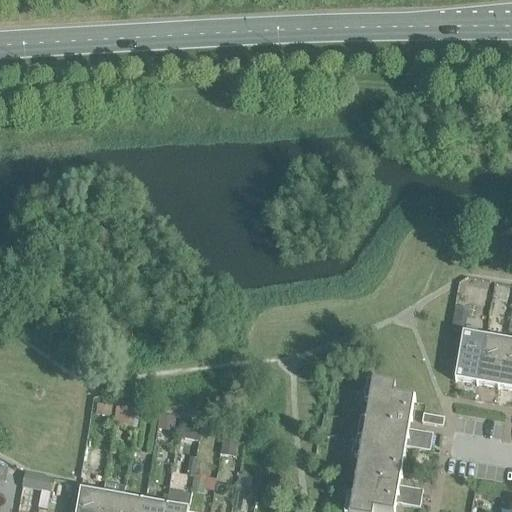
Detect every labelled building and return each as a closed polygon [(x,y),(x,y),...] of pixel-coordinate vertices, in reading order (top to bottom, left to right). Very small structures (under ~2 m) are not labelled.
[(454,308),(449,333),(462,335),(463,335),(468,311),(454,308)] [(475,387),(476,387),(484,338),(484,340),(463,337),(464,335),(463,335),(462,335),(454,382),(454,383),(455,383),(455,381),(476,385),(475,387)] [(497,391),(506,342),(505,342),(505,344),(484,341),(485,338),(484,338),(476,387),(477,385),(497,389),(497,391)] [(511,345),(506,344),(506,342),(497,391),(498,389),(511,391),(511,345)] [(361,442),(361,443),(383,447),(382,456),(404,460),(405,460),(402,459),(404,449),(406,440),(407,432),(409,422),(411,423),(411,422),(409,421),(412,404),(414,404),(414,403),(413,403),(413,402),(393,399),(395,389),(372,385),(372,386),(371,385),(371,386),(373,387),(369,405),(367,404),(367,405),(369,406),(366,424),(364,423),(364,424),(366,424),(363,443),(361,442)] [(111,409),(97,406),(95,416),(109,419),(111,409)] [(117,409),(113,427),(134,432),(138,414),(117,409)] [(421,425),(433,428),(435,419),(422,416),(421,425)] [(159,417),(157,431),(173,433),(175,419),(159,417)] [(435,419),(433,428),(442,429),(444,420),(435,419)] [(180,424),(177,439),(199,443),(202,429),(180,424)] [(417,433),(407,432),(406,440),(415,442),(417,433)] [(423,434),(422,443),(431,445),(432,436),(423,434)] [(418,443),(415,442),(406,440),(404,449),(416,451),(418,443)] [(221,442),(219,457),(235,460),(238,445),(221,442)] [(383,447),(361,443),(363,443),(359,462),(357,461),(357,462),(359,462),(356,480),(354,480),(354,481),(356,481),(353,499),(351,499),(351,500),(353,500),(350,511),(393,511),(394,506),(396,497),(397,488),(399,479),(401,480),(401,479),(399,478),(402,460),(404,461),(404,460),(382,456),(383,447)] [(431,445),(422,443),(418,443),(416,451),(429,454),(431,445)] [(194,478),(191,494),(203,496),(204,491),(213,492),(215,481),(210,480),(204,479),(194,478)] [(409,490),(397,488),(396,497),(408,499),(409,490)] [(422,493),(409,490),(408,499),(421,501),(422,493)] [(98,511),(102,495),(101,495),(101,497),(80,494),(81,492),(80,491),(80,492),(79,492),(75,511),(98,511)] [(41,494),(38,510),(46,511),(50,495),(41,494)] [(120,511),(123,499),(122,501),(102,497),(102,495),(98,511),(120,511)] [(408,499),(396,497),(394,506),(406,508),(408,499)] [(142,511),(144,503),(143,505),(123,501),(123,499),(120,511),(142,511)] [(419,510),(421,501),(408,499),(406,508),(419,510)] [(164,511),(166,507),(165,506),(165,508),(144,505),(145,503),(144,503),(142,511),(164,511)]
